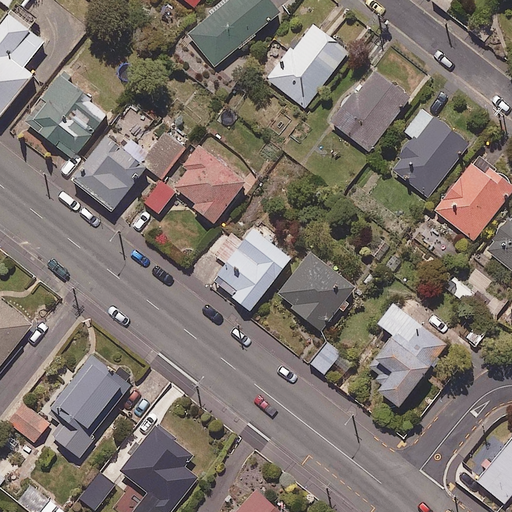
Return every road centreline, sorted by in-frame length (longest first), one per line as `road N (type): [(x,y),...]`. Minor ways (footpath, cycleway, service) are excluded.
road 1 (secondary): [(106,268),(395,495)]
road 2 (residential): [(106,268),(0,395)]
road 3 (residential): [(395,495),(475,402),(511,385)]
road 4 (residential): [(388,0),(511,98)]
road 5 (secondary): [(0,184),(106,268)]
